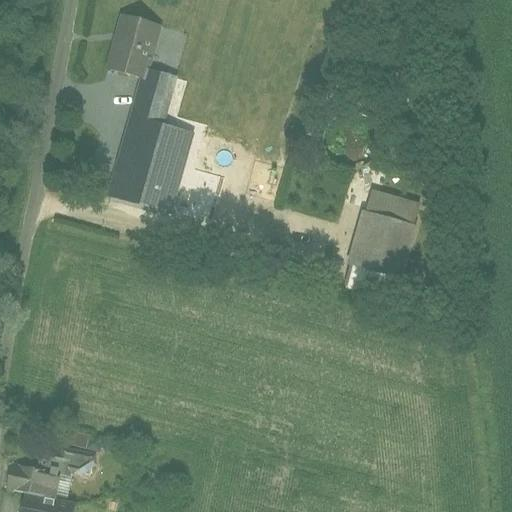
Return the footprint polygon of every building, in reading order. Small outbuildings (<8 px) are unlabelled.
[(161,30),(123,19),(109,72),(147,82),(149,74),(161,30)] [(147,82),(137,120),(161,127),(173,80),(149,74),(147,82)] [(161,127),(137,120),(122,175),(169,188),(184,133),(161,127)] [(223,184),(192,176),(182,215),(212,223),(223,184)] [(374,194),(368,216),(416,228),(422,207),(374,194)] [(416,228),(368,216),(355,265),(403,278),(416,228)] [(49,511),(58,480),(16,470),(5,511),(49,511)]
